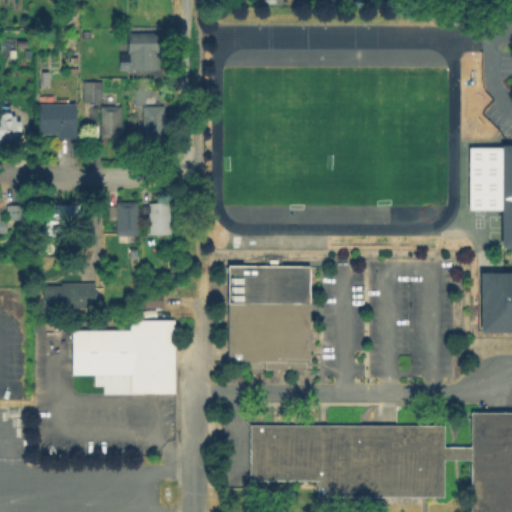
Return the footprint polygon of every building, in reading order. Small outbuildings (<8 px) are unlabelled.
[(159,72),(117,71),(117,55),(125,55),(125,34),(160,34),(159,72)] [(99,104),(80,104),(80,83),(99,83),(99,104)] [(131,106),(131,90),(142,90),(142,106),(131,106)] [(74,141),(55,141),(55,135),(36,135),(35,106),(74,105),(74,141)] [(98,141),(97,108),(119,108),(119,141),(98,141)] [(140,138),(140,109),(161,109),(161,137),(140,138)] [(15,144),(0,143),(0,115),(13,115),(13,123),(19,123),(19,134),(15,134),(15,144)] [(499,146),(511,146),(511,334),(477,335),(477,274),(511,274),(511,249),(500,249),(500,212),(468,212),(468,150),(499,150),(499,146)] [(134,236),(113,237),(113,204),(134,204),(134,236)] [(146,237),(146,205),(168,204),(168,236),(146,237)] [(8,207),(25,208),(24,222),(7,222),(8,207)] [(78,207),(78,230),(40,230),(40,207),(78,207)] [(309,364),(303,364),(303,372),(262,372),(262,364),(226,364),(226,267),(309,267),(309,364)] [(93,311),(41,312),(41,286),(92,285),(93,311)] [(163,295),(163,310),(141,310),(141,296),(163,295)] [(173,396),(102,397),(102,388),(93,388),(93,377),(69,377),(69,323),(172,321),(173,396)] [(246,428),(246,482),(314,482),(315,499),(442,498),(442,461),(469,461),(469,511),(511,511),(511,414),(468,415),(468,447),(442,447),(441,426),(246,428)]
